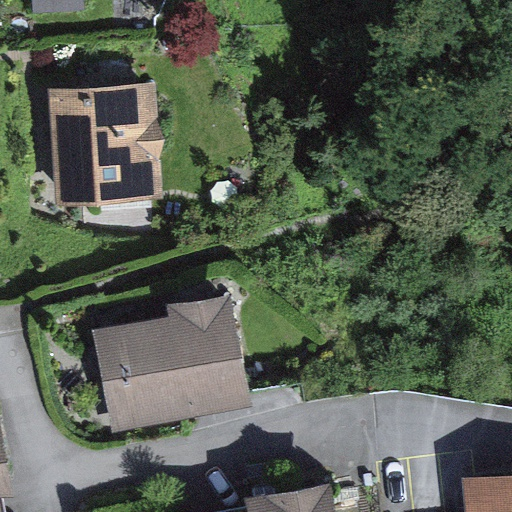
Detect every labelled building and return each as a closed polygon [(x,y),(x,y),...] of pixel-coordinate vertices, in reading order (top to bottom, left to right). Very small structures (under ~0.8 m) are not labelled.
[(153,85),(51,92),(58,203),(160,197),(153,85)] [(254,401),(231,284),(167,297),(170,310),(94,325),(115,428),(254,401)] [(0,483),(9,482),(0,436),(0,483)] [(336,511),(329,469),(244,485),(248,503),(200,511),(336,511)] [(511,511),(511,481),(475,484),(476,511),(511,511)]
